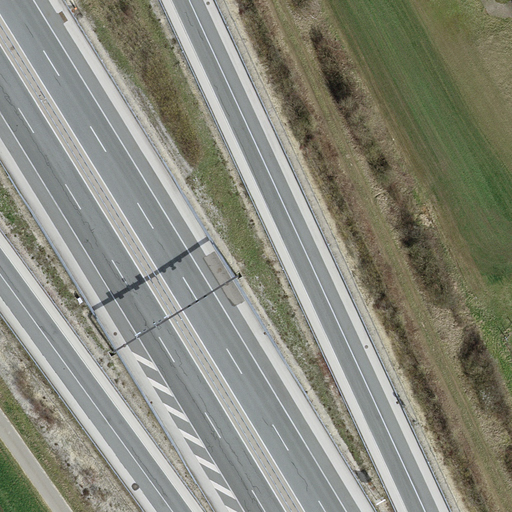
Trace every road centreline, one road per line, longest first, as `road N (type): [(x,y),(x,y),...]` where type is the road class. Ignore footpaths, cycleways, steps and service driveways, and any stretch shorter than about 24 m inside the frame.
road 1 (motorway): [(328,511),(14,0)]
road 2 (motorway): [(416,511),(179,0)]
road 3 (motorway): [(0,76),(267,511)]
road 4 (motorway): [(0,260),(181,511)]
